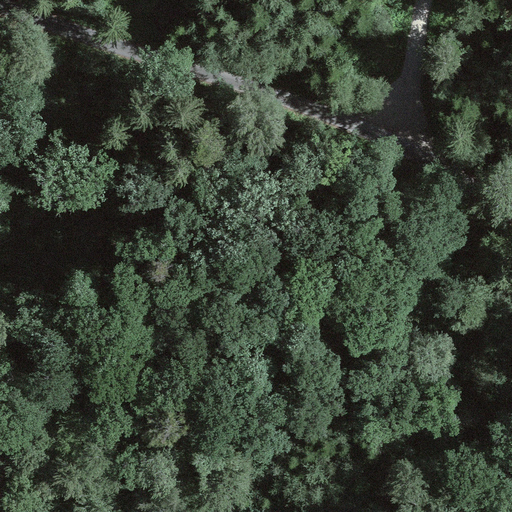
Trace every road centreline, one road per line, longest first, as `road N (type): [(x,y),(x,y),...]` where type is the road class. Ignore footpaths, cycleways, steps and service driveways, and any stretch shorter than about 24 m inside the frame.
road 1 (unclassified): [(511,216),(390,139),(318,106),(0,8)]
road 2 (track): [(390,139),(427,0)]
